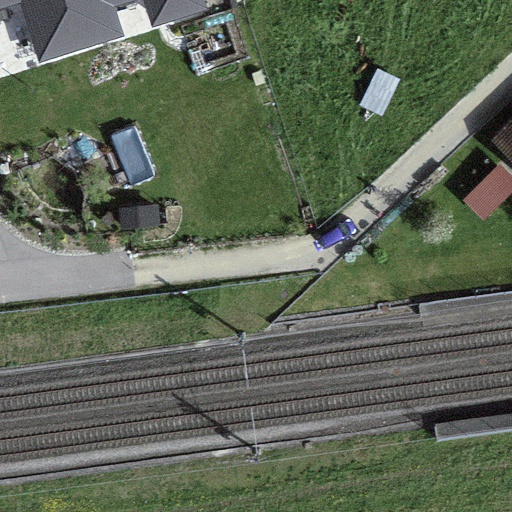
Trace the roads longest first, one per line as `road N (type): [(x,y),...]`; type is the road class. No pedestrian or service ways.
road 1 (residential): [(0,281),(321,250)]
road 2 (residential): [(511,72),(321,250)]
